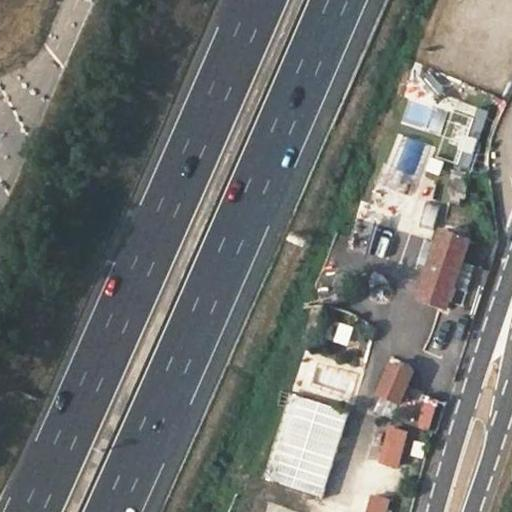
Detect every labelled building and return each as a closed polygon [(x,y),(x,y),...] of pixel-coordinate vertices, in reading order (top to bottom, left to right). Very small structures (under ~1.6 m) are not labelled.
[(407,119),(429,126),(434,108),(412,101),(407,119)] [(443,162),(475,171),(493,115),(460,105),(443,162)] [(407,218),(423,178),(386,164),(370,204),(407,218)] [(461,175),(449,172),(447,201),(458,204),(461,196),(467,197),(461,175)] [(411,228),(431,233),(437,209),(417,204),(411,228)] [(348,249),(414,264),(420,238),(354,223),(348,249)] [(441,231),(437,243),(429,266),(417,300),(446,310),(470,240),(441,231)] [(302,386),(352,405),(363,378),(313,359),(302,386)] [(415,374),(394,365),(381,394),(402,403),(415,374)] [(323,499),(351,411),(299,394),(271,482),(323,499)] [(421,426),(431,430),(440,406),(430,402),(421,426)] [(408,433),(392,429),(384,463),(399,467),(408,433)] [(385,511),(389,501),(375,497),(370,511),(385,511)]
